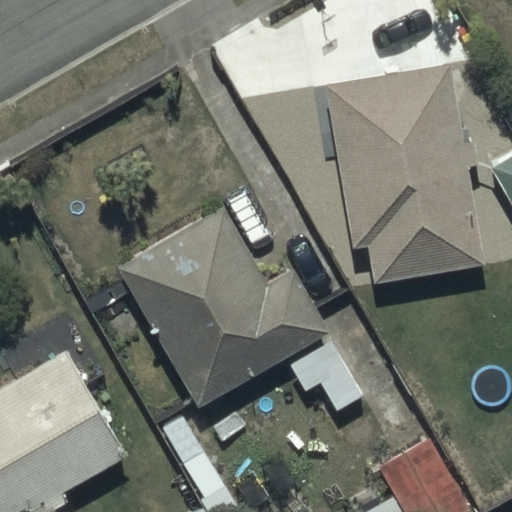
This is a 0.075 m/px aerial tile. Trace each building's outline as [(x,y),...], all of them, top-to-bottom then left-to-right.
[(444,50),(322,70),(350,237),(365,234),(371,268),(478,250),(444,50)] [(511,145),(489,159),(511,200),(511,145)] [(219,191),(112,255),(195,395),(325,319),(253,197),(231,210),(219,191)] [(359,384),(328,331),(287,355),(304,383),(317,375),(332,400),(359,384)] [(58,477),(122,443),(68,341),(0,376),(0,511),(5,511),(8,511),(55,511),(49,499),(65,491),(58,477)] [(511,428),(498,404),(469,420),(504,481),(511,476),(511,428)] [(426,424),(374,453),(406,511),(441,511),(467,498),(426,424)]
